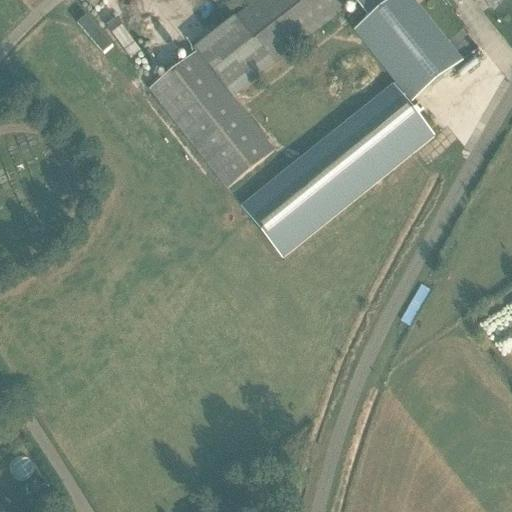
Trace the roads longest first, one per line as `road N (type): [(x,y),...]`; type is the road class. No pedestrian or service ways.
road 1 (unclassified): [(317,511),(368,358),(511,92)]
road 2 (unclassified): [(85,511),(0,378)]
